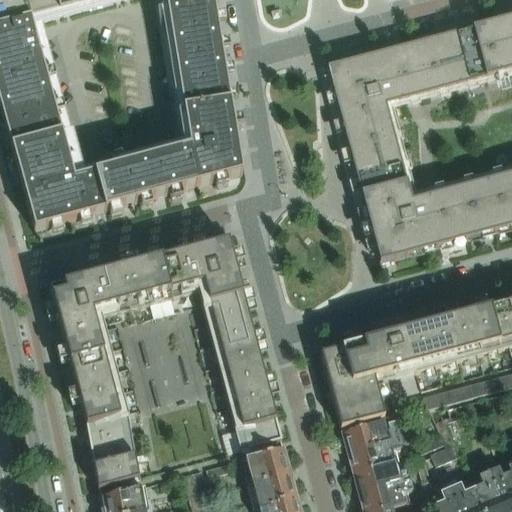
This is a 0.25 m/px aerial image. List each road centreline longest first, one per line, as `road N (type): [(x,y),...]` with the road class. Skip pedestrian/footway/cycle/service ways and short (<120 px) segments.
road 1 (residential): [(279,335),(511,273)]
road 2 (residential): [(246,209),(18,272)]
road 3 (secondary): [(48,511),(0,284)]
road 4 (residential): [(251,58),(468,0)]
road 5 (residential): [(326,511),(279,335)]
road 6 (residential): [(246,209),(272,201),(251,58)]
road 7 (residential): [(279,335),(246,209)]
